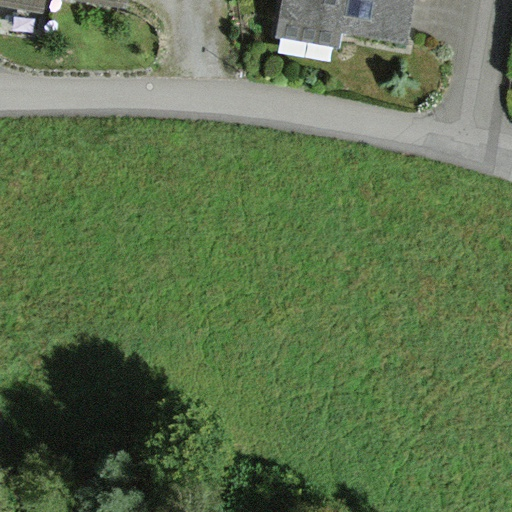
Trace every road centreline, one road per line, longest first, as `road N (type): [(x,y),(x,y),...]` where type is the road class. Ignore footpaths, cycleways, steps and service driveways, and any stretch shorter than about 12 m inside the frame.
road 1 (residential): [(461,144),(201,94),(0,94)]
road 2 (residential): [(461,144),(489,0)]
